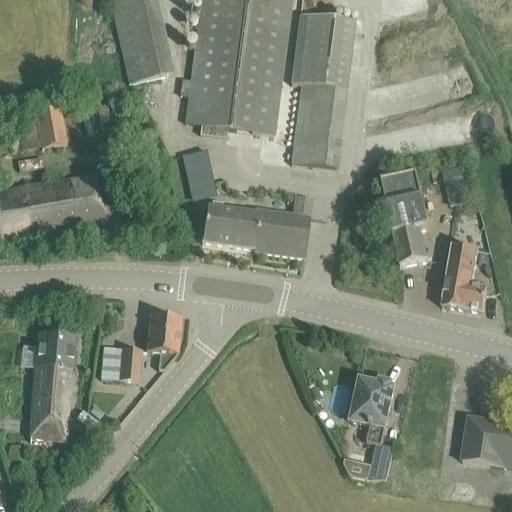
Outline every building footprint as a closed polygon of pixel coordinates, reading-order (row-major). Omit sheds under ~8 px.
[(174,77),(157,0),(109,0),(129,88),(174,77)] [(188,100),(184,127),(201,129),(200,138),(227,142),(228,133),(276,139),(294,0),(201,0),(190,83),(182,82),(180,99),(188,100)] [(347,95),(356,25),(300,18),(291,88),(301,89),(347,95)] [(345,115),(347,95),(301,89),(291,168),(338,174),(346,115),(345,115)] [(68,147),(61,112),(34,118),(17,122),(23,155),(41,151),(41,153),(68,147)] [(200,156),(186,160),(200,203),(215,199),(212,191),(219,189),(212,168),(210,169),(205,154),(200,156)] [(429,232),(425,212),(417,177),(381,185),(400,271),(428,265),(421,234),(429,232)] [(0,244),(65,233),(106,227),(102,183),(19,192),(19,196),(3,197),(2,187),(0,187),(0,244)] [(207,208),(205,226),(202,246),(254,253),(254,256),(305,263),(307,243),(311,219),(308,218),(310,201),(295,198),(292,217),(254,212),(253,215),(221,210),(222,206),(213,205),(213,209),(207,208)] [(482,317),(486,297),(487,291),(472,289),(478,253),(451,249),(445,284),(442,304),(443,304),(442,310),(467,315),(468,314),(482,317)] [(177,358),(181,323),(164,322),(164,320),(154,319),(154,321),(150,321),(147,355),(160,357),(158,373),(164,374),(177,358)] [(38,338),(37,350),(24,348),(22,370),(36,371),(30,445),(31,445),(32,434),(67,437),(66,447),(67,447),(75,341),(38,338)] [(142,354),(122,352),(104,351),(101,383),(139,386),(142,354)] [(360,384),(356,403),(352,424),(371,428),(367,446),(376,448),(381,449),(382,449),(394,391),(391,391),(392,387),(380,385),(379,388),(360,384)] [(106,430),(90,419),(83,413),(76,422),(100,439),(106,430)] [(511,426),(468,421),(465,441),(461,465),(511,472),(511,426)] [(393,451),(382,449),(381,449),(376,448),(369,480),(368,485),(386,484),(389,471),(393,451)]
